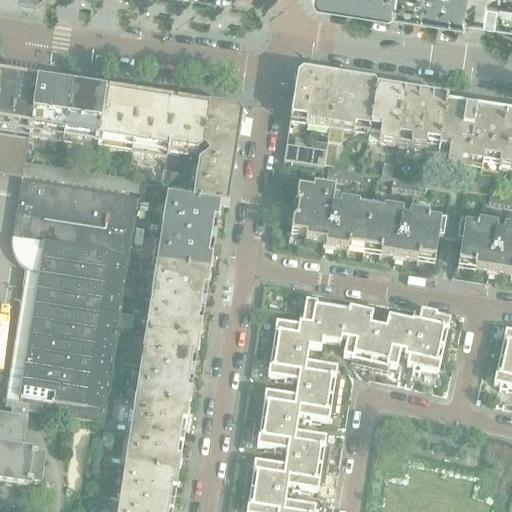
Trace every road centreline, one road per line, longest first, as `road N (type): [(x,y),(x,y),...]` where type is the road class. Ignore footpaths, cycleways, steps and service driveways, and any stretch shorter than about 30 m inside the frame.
road 1 (residential): [(0,29),(248,66),(274,59)]
road 2 (residential): [(242,264),(204,511)]
road 3 (residential): [(485,305),(242,264)]
road 4 (residential): [(278,31),(511,71)]
road 5 (residential): [(461,420),(365,398),(348,511)]
road 6 (residential): [(274,59),(242,264)]
